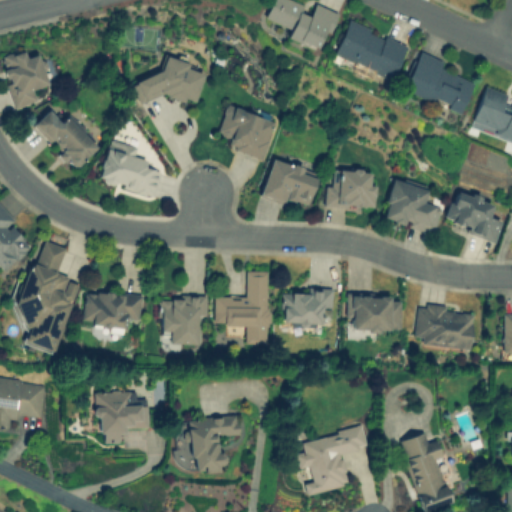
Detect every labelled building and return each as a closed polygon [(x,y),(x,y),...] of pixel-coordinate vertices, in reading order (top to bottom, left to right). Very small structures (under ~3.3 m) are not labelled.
[(284,36),(318,50),(334,11),(311,2),(309,7),(291,0),(267,0),(261,17),(287,27),(284,36)] [(387,85),(404,42),(345,18),(327,61),(387,85)] [(45,84),(36,53),(24,56),(21,48),(0,54),(0,70),(10,106),(34,99),(30,88),(45,84)] [(400,89),(458,112),(470,81),(439,69),(443,60),(416,49),(400,89)] [(192,96),(200,71),(187,67),(184,61),(160,53),(154,71),(127,82),(135,102),(158,93),(182,100),(192,96)] [(511,141),(511,94),(479,85),(467,128),(511,141)] [(224,146),(260,159),(274,118),(224,100),(213,131),(228,137),(224,146)] [(29,123),(70,168),(96,145),(67,113),(58,121),(46,108),(29,123)] [(151,195),(158,164),(132,158),(135,144),(105,137),(94,180),(151,195)] [(283,203),(285,195),(305,202),(315,171),(268,155),(256,194),(283,203)] [(331,167),(330,181),(322,180),(321,205),(370,208),(372,182),(366,182),(367,169),(331,167)] [(377,218),(430,233),(438,206),(421,201),(425,186),(389,175),(377,218)] [(490,239),(498,219),(486,215),(492,201),(453,186),(440,220),(490,239)] [(7,223),(11,219),(0,206),(0,270),(27,246),(7,223)] [(75,280),(53,272),(62,246),(37,238),(9,321),(24,326),(19,342),(51,353),(75,280)] [(266,269),(242,269),(242,295),(210,294),(210,322),(241,323),(241,343),(265,343),(266,269)] [(330,286),(303,285),(303,292),(278,291),(277,322),(318,323),(318,307),(329,307),(330,286)] [(82,289),(79,323),(123,327),(124,317),(136,318),(138,293),(82,289)] [(193,342),(193,314),(203,314),(203,293),(156,294),(156,330),(166,330),(166,342),(193,342)] [(396,331),(397,294),(345,293),(344,330),(396,331)] [(466,348),(471,308),(414,301),(409,341),(466,348)] [(511,311),(499,311),(499,352),(511,352),(511,311)] [(38,417),(43,381),(0,375),(0,426),(5,427),(6,413),(38,417)] [(144,397),(133,397),(133,388),(92,389),(93,441),(116,440),(116,428),(145,427),(144,397)] [(178,417),(181,457),(183,456),(184,470),(219,468),(216,434),(235,432),(234,413),(178,417)] [(302,493),(345,483),(338,452),(364,446),(359,425),(298,439),(301,451),(291,453),(294,467),(304,465),(308,481),(299,483),(302,493)] [(416,510),(445,502),(433,457),(439,456),(434,437),(423,440),(421,431),(396,437),(416,510)] [(511,511),(511,485),(503,485),(503,511),(511,511)]
